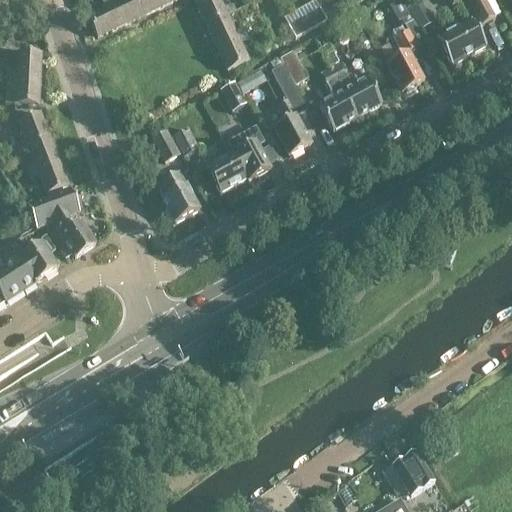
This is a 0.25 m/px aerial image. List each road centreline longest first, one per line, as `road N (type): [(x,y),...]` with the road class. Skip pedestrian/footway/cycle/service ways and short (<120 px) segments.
road 1 (residential): [(139,273),(184,265),(511,85)]
road 2 (residential): [(511,337),(276,507)]
road 3 (residential): [(139,273),(47,0)]
road 4 (primary): [(404,197),(362,209),(208,295),(177,328)]
road 5 (primary): [(177,328),(226,316),(374,225),(404,197)]
road 6 (residential): [(0,336),(92,279),(139,273)]
road 7 (primary): [(29,413),(163,337)]
road 8 (primary): [(511,137),(404,197)]
